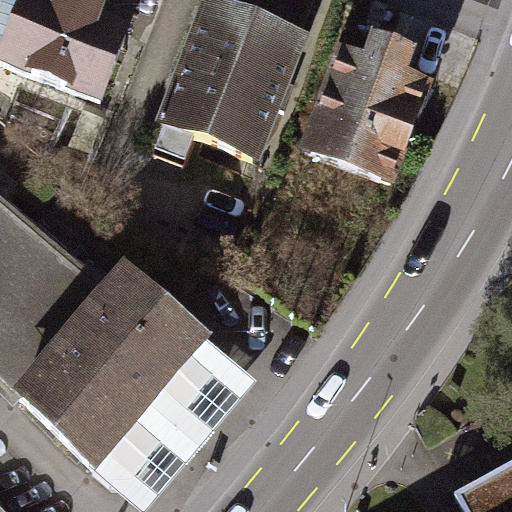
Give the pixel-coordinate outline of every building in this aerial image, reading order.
[(14,0),(0,39),(0,67),(97,103),(133,0),(14,0)] [(298,36),(203,0),(198,0),(151,123),(250,161),(298,36)] [(343,30),(297,154),(392,189),(438,65),(343,30)] [(0,199),(0,387),(140,510),(252,383),(117,264),(98,286),(0,199)] [(457,511),(511,511),(511,466),(451,500),(457,511)]
